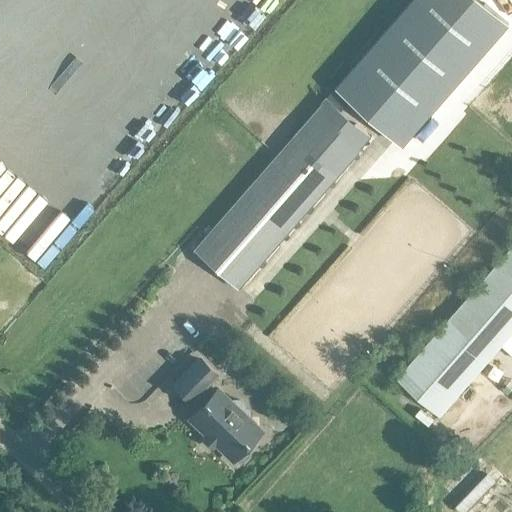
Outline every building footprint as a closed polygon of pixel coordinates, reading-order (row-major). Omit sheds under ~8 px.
[(404,146),(509,25),(480,0),(413,0),(337,88),(404,146)] [(369,133),(359,124),(339,107),(329,98),(294,139),(292,137),(194,250),(195,251),(236,286),(238,288),(336,176),(334,174),(369,133)] [(362,148),(331,182),(342,192),(373,158),(362,148)] [(511,244),(397,378),(439,415),(511,330),(511,244)] [(198,358),(173,384),(190,401),(215,375),(198,358)] [(217,390),(191,418),(208,434),(211,431),(218,439),(216,442),(232,458),(259,430),(245,417),(242,420),(228,406),(231,403),(217,390)] [(491,472),(500,478),(511,461),(503,455),(491,472)] [(510,487),(511,484),(511,468),(502,480),(510,487)]
